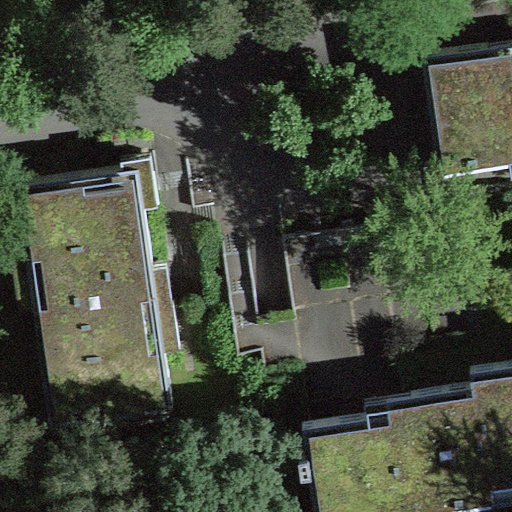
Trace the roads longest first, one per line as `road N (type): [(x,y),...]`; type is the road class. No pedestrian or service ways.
road 1 (residential): [(193,79),(345,46),(376,61),(390,81),(393,119),(381,150),(347,179),(297,181),(238,142)]
road 2 (residential): [(0,121),(193,79)]
